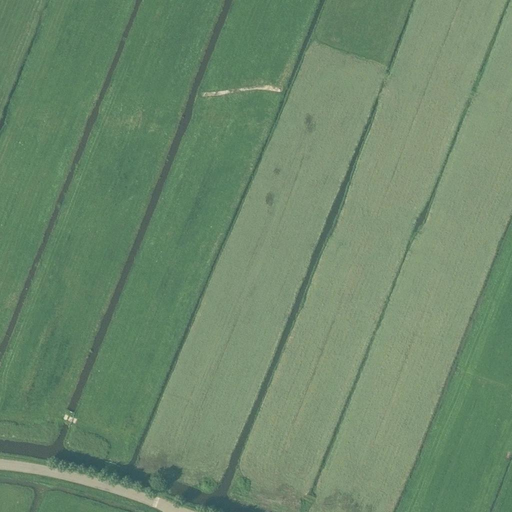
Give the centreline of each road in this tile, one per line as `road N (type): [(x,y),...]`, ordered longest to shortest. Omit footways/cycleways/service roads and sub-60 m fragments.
road 1 (track): [(155,503),(303,126)]
road 2 (unclassified): [(0,465),(79,479),(177,511)]
